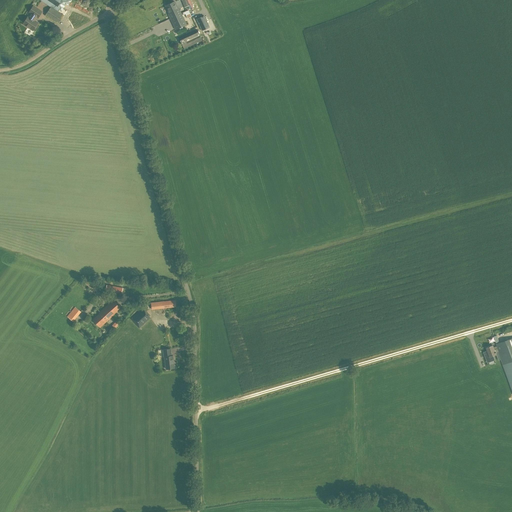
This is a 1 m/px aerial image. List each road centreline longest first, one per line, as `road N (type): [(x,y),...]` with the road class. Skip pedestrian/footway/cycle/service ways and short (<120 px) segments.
road 1 (unclassified): [(194,408),(190,307),(107,9)]
road 2 (unclassified): [(194,408),(511,320)]
road 3 (unclassified): [(0,69),(107,9)]
